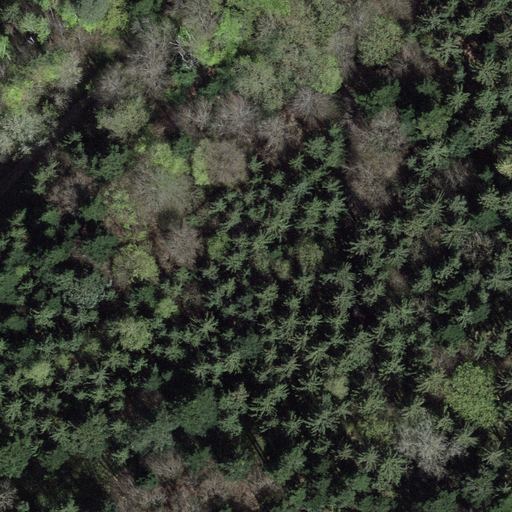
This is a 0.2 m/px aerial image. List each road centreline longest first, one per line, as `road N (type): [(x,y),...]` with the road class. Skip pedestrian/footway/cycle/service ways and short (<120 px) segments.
road 1 (track): [(470,511),(416,467),(384,414),(369,364),(348,66),(329,0)]
road 2 (track): [(0,191),(58,126),(205,0)]
